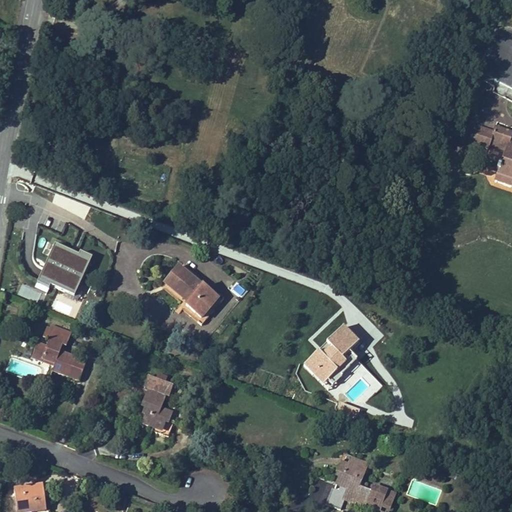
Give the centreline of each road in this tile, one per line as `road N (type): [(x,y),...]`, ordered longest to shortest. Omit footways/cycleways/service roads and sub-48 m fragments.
road 1 (unknown): [(1,170),(316,295),(362,333)]
road 2 (residential): [(0,433),(173,503),(205,492)]
road 3 (tertiary): [(5,145),(36,0)]
